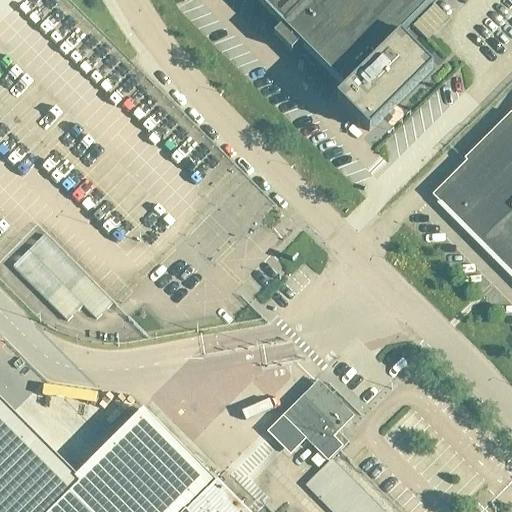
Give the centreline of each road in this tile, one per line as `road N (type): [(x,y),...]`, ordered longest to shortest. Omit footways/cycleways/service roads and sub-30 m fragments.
road 1 (unclassified): [(511,410),(217,111),(131,0)]
road 2 (unknown): [(177,359),(323,511)]
